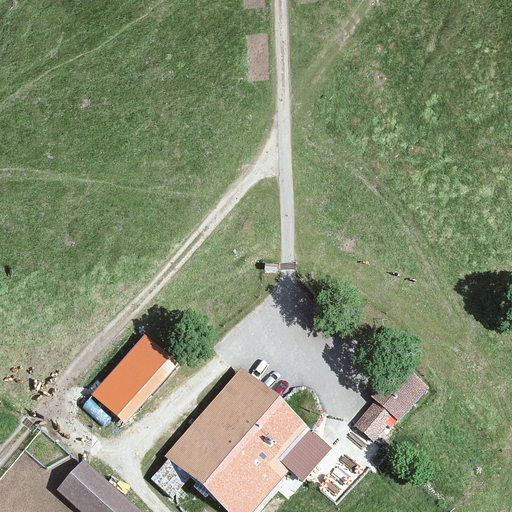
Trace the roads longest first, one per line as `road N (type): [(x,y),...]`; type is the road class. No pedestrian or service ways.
road 1 (track): [(382,0),(237,196),(0,464)]
road 2 (unclassified): [(279,0),(291,325),(349,421)]
road 3 (track): [(288,302),(118,460),(48,404)]
